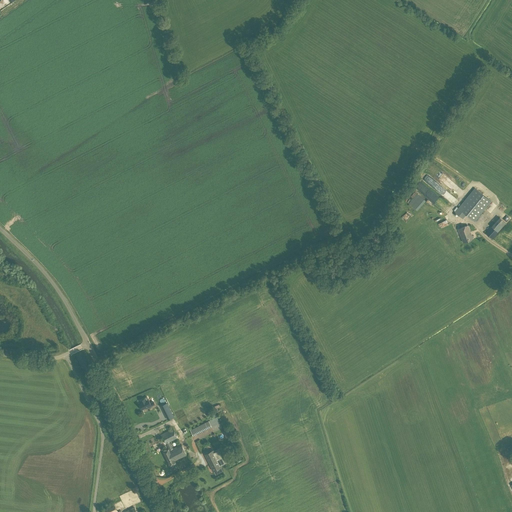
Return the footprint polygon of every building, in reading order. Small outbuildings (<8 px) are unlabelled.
[(474,221),(485,208),(491,201),(475,188),(469,195),(455,212),(463,218),(466,214),(474,221)] [(417,210),(425,200),(415,192),(407,201),(417,210)] [(492,239),(504,226),(506,223),(500,217),(497,220),(485,233),(492,239)] [(463,242),(473,238),(470,232),(467,225),(458,228),(460,236),(461,236),(463,242)] [(141,402),(139,403),(142,409),(147,406),(148,407),(155,404),(153,401),(150,403),(148,399),(147,397),(141,400),(141,402)] [(168,405),(162,408),(164,414),(171,410),(168,405)] [(190,430),(193,436),(212,426),(209,421),(190,430)] [(228,427),(222,430),(226,437),(232,434),(228,427)] [(173,448),(169,441),(178,437),(173,428),(161,435),(165,444),(166,443),(168,449),(163,451),(170,465),(175,462),(174,461),(186,454),(181,444),(173,448)] [(221,456),(218,450),(213,452),(212,450),(213,450),(208,452),(205,454),(206,454),(208,458),(210,462),(221,456)] [(225,463),(221,456),(210,462),(214,470),(213,471),(222,467),(222,466),(221,467),(220,465),(225,463)]
